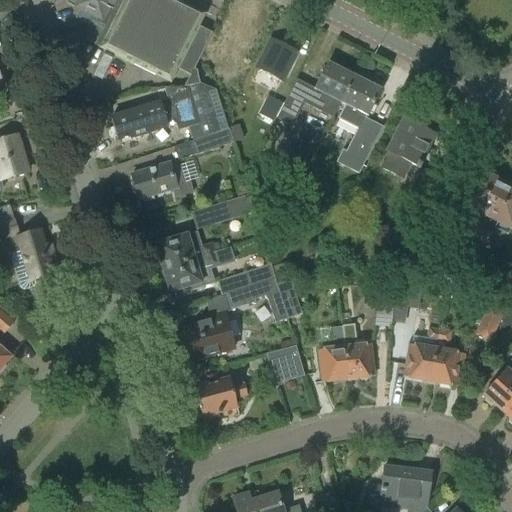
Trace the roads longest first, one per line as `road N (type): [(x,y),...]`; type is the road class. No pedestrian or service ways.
road 1 (residential): [(511,507),(483,459),(457,436),(395,423),(324,430),(169,479)]
road 2 (residential): [(123,329),(28,0)]
road 3 (secondary): [(507,101),(307,0)]
road 4 (residential): [(0,442),(84,345),(123,329)]
road 5 (residential): [(169,479),(123,329)]
